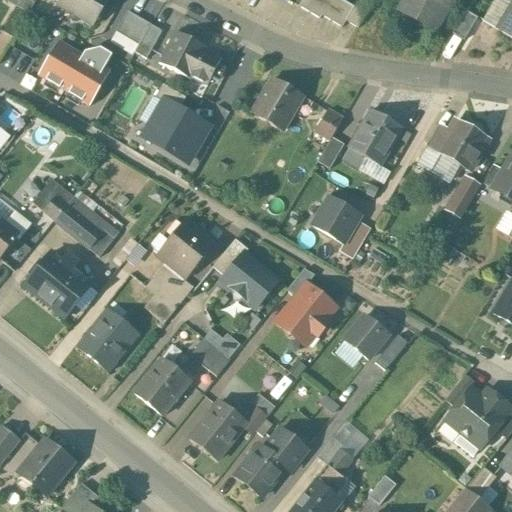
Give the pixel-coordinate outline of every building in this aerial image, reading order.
[(35,6),(25,0),(22,0),(17,9),(29,16),(35,6)] [(111,0),(62,0),(58,7),(94,28),(111,0)] [(304,0),(299,9),(321,22),(323,18),(343,30),(347,24),(355,10),(338,0),(304,0)] [(455,0),(406,0),(399,13),(435,35),(455,0)] [(372,9),(360,1),(355,10),(347,24),(359,31),(372,9)] [(29,16),(17,9),(3,34),(15,41),(29,16)] [(511,10),(498,33),(511,41),(511,10)] [(478,21),(466,13),(453,36),(465,44),(478,21)] [(151,28),(129,14),(116,35),(139,48),(151,28)] [(151,28),(139,48),(135,55),(147,62),(162,34),(151,28)] [(207,52),(176,35),(160,66),(191,83),(192,81),(208,89),(222,61),(206,53),(207,52)] [(58,44),(38,79),(90,110),(110,75),(104,72),(111,59),(100,52),(84,55),(83,59),(58,44)] [(21,74),(30,58),(21,53),(11,68),(21,74)] [(274,82),(253,117),(283,134),(294,117),(304,100),(304,99),(274,82)] [(155,101),(163,107),(165,103),(179,111),(185,101),(163,88),(155,101)] [(314,106),(304,100),(294,117),(304,123),(314,106)] [(163,107),(143,141),(186,166),(209,129),(179,111),(165,103),(163,107)] [(343,122),(328,113),(316,134),(331,143),(332,141),(343,122)] [(402,131),(371,113),(363,128),(364,128),(351,151),(350,151),(350,152),(365,161),(380,169),(380,168),(401,131),(402,132),(402,131)] [(456,124),(449,137),(441,132),(432,148),(439,153),(438,155),(470,173),(488,143),(456,124)] [(344,148),(332,141),(331,143),(318,165),(330,172),(344,148)] [(365,161),(350,152),(344,162),(359,171),(365,161)] [(511,156),(502,173),(500,172),(490,190),(511,203),(511,156)] [(466,181),(447,212),(462,220),(480,189),(466,181)] [(62,191),(52,183),(47,190),(57,198),(62,191)] [(47,190),(34,206),(44,214),(57,198),(47,190)] [(57,198),(44,214),(56,223),(74,200),(62,191),(57,198)] [(108,228),(74,200),(56,223),(90,251),(108,228)] [(360,219),(329,200),(313,229),(344,247),(358,224),(360,219)] [(32,227),(16,214),(6,227),(19,237),(17,240),(20,243),(32,227)] [(6,227),(0,221),(0,261),(12,246),(13,246),(15,244),(14,244),(17,240),(19,237),(6,227)] [(187,223),(159,257),(187,280),(215,246),(187,223)] [(371,232),(358,224),(344,247),(340,254),(353,262),(371,232)] [(90,251),(90,252),(100,260),(119,237),(108,228),(90,251)] [(236,242),(213,270),(225,279),(244,256),(245,257),(249,252),(236,242)] [(68,256),(62,263),(52,255),(25,288),(66,321),(92,288),(73,272),(79,265),(68,256)] [(245,257),(244,256),(225,279),(235,287),(231,292),(255,312),(278,284),(245,257)] [(190,295),(161,272),(147,290),(156,297),(156,296),(176,312),(190,295)] [(511,285),(494,316),(511,326),(511,285)] [(307,288),(277,325),(302,345),(312,333),(318,338),(328,325),(326,323),(336,310),(307,288)] [(176,312),(156,296),(156,297),(145,310),(165,327),(176,312)] [(108,312),(77,350),(109,375),(139,337),(108,312)] [(389,337),(365,318),(345,343),(369,363),(389,337)] [(398,338),(376,366),(385,373),(408,345),(398,338)] [(231,363),(204,341),(190,358),(217,380),(223,373),(231,363)] [(245,366),(235,358),(231,363),(223,373),(233,381),(245,366)] [(163,362),(135,396),(163,419),(191,385),(163,362)] [(464,380),(446,403),(455,410),(471,390),(473,387),(464,380)] [(489,404),(471,390),(455,410),(445,423),(461,437),(455,444),(473,459),(480,452),(481,452),(496,433),(511,413),(511,411),(495,397),(489,404)] [(220,404),(190,441),(218,463),(243,430),(247,426),(244,423),(220,404)] [(256,409),(244,423),(247,426),(243,430),(253,438),(268,419),(256,409)] [(511,413),(496,433),(507,441),(511,435),(511,413)] [(1,434),(0,435),(0,474),(20,449),(1,434)] [(303,458),(277,437),(265,452),(286,469),(286,470),(290,474),(303,458)] [(333,441),(317,460),(327,468),(328,468),(340,452),(341,452),(343,449),(333,441)] [(73,466),(45,444),(20,475),(48,497),(73,466)] [(265,452),(260,448),(236,478),(262,499),(286,470),(286,469),(265,452)] [(340,452),(328,468),(340,477),(353,462),(341,452),(340,452)] [(511,455),(502,467),(511,475),(511,455)] [(327,468),(315,483),(331,495),(343,480),(340,477),(328,468),(327,468)] [(497,480),(484,470),(467,492),(479,502),(497,480)] [(385,478),(369,499),(380,508),(397,487),(385,478)] [(315,483),(292,511),(336,511),(343,505),(331,495),(315,483)] [(82,486),(66,506),(72,511),(81,511),(88,504),(96,510),(102,502),(82,486)] [(450,511),(491,511),(492,511),(479,502),(467,492),(450,511)]
